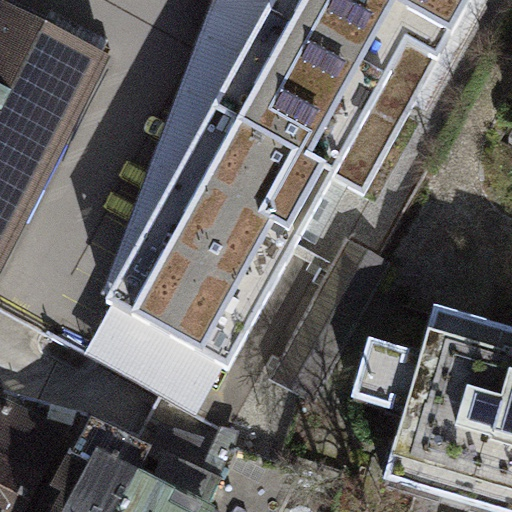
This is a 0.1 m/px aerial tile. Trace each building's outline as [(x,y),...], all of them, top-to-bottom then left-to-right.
[(358,219),(454,44),(371,0),(247,0),(180,123),(358,219)] [(511,1),(511,0),(371,0),(454,44),(481,60),(511,1)] [(0,273),(108,63),(0,8),(0,273)] [(249,416),(358,219),(180,123),(76,319),(249,416)] [(511,511),(511,338),(437,317),(425,359),(369,344),(351,409),(403,423),(385,489),(471,511),(511,511)] [(0,511),(24,511),(64,441),(8,410),(0,423),(0,511)] [(134,511),(161,466),(87,427),(39,511),(134,511)] [(134,511),(276,511),(164,459),(161,466),(134,511)]
